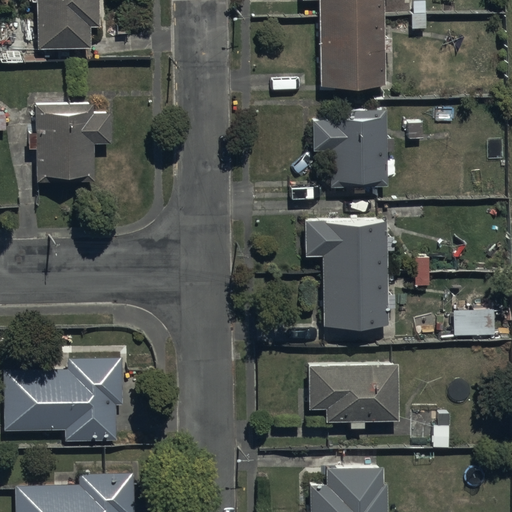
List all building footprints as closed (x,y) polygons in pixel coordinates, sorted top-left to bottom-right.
[(25,0),(25,2),(33,2),(33,40),(23,40),(23,64),(59,64),(59,50),(89,50),(89,27),(97,27),(96,0),(25,0)] [(298,0),(314,0),(315,0),(316,87),(383,87),(382,52),(389,52),(389,38),(382,38),(381,0),(298,0)] [(424,29),(424,0),(408,1),(408,29),(424,29)] [(91,102),(32,103),(34,182),(91,180),(91,145),(108,144),(107,112),(91,113),(91,102)] [(311,152),(327,152),(328,187),(385,186),(384,153),(391,153),(390,137),(384,138),(384,111),(328,112),(328,120),(310,120),(311,152)] [(319,257),(319,327),(384,325),(384,308),(391,308),(391,293),(384,294),(383,250),(391,250),(391,236),(383,236),(383,220),(300,221),(300,257),(319,257)] [(427,286),(427,257),(411,257),(411,286),(427,286)] [(491,310),(450,310),(451,335),(492,334),(491,310)] [(119,407),(119,356),(64,356),(63,370),(2,369),(1,430),(62,430),(62,441),(113,441),(113,407),(119,407)] [(395,421),(395,363),(306,363),(306,409),(323,409),(323,422),(346,422),(346,427),(361,426),(361,422),(371,421),(371,436),(403,436),(403,421),(395,421)] [(448,410),(408,410),(408,443),(448,443),(448,410)] [(384,511),(384,484),(380,484),(380,465),(322,466),(322,481),(306,481),(306,511),(384,511)] [(131,511),(132,472),(76,473),(76,485),(14,485),(13,511),(131,511)]
